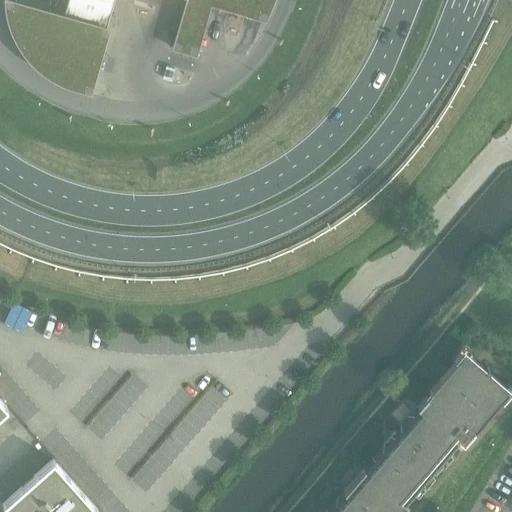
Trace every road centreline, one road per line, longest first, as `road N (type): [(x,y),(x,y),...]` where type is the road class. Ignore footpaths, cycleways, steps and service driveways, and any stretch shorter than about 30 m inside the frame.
road 1 (secondary): [(0,212),(57,237),(148,251),(211,244),(281,221),(336,188),(391,134),(428,77),(461,0)]
road 2 (secondary): [(408,0),(372,81),(340,125),(307,157),(250,191),(196,208),(127,211),(52,194),(0,165)]
